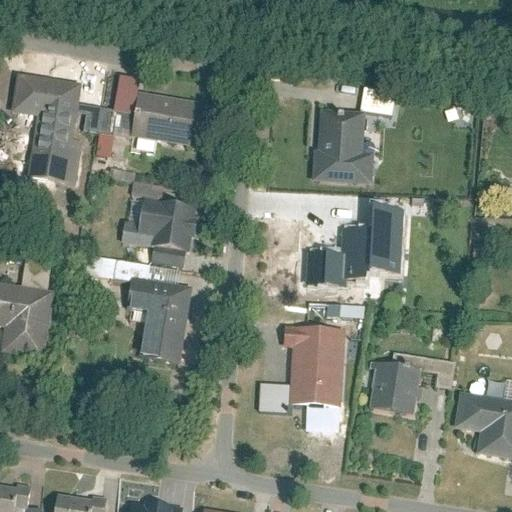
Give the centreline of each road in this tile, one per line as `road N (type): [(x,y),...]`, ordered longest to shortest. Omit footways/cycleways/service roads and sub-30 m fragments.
road 1 (residential): [(0,37),(243,78),(227,474)]
road 2 (residential): [(0,441),(227,474)]
road 3 (residential): [(227,474),(447,511)]
